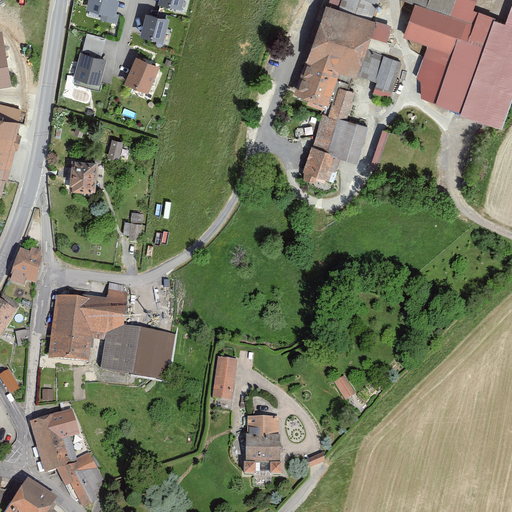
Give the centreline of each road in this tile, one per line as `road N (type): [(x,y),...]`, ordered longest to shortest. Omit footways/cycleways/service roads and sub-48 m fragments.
road 1 (residential): [(46,272),(131,280),(163,270),(211,232),(257,148),(270,143),(283,148),(301,194),(325,203),(341,197),(379,119),(410,100),(447,128),(452,187),(467,212)]
road 2 (secondary): [(61,0),(35,171)]
road 3 (residential): [(46,272),(24,427)]
